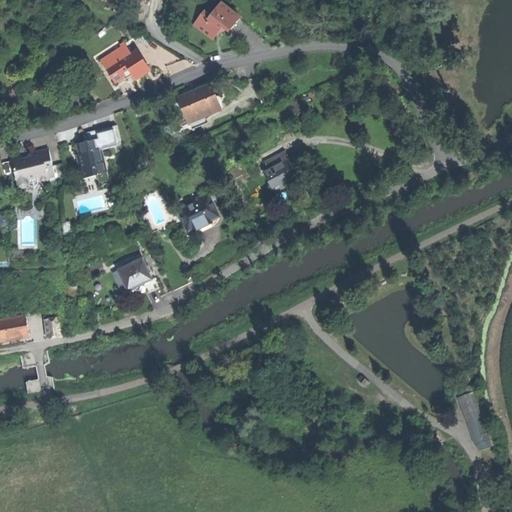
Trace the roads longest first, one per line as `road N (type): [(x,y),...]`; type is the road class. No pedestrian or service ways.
road 1 (unclassified): [(453,159),(442,113),(421,83),(384,55),(342,43),(218,61),(87,115),(0,139)]
road 2 (residential): [(453,159),(251,259),(138,327),(39,347)]
